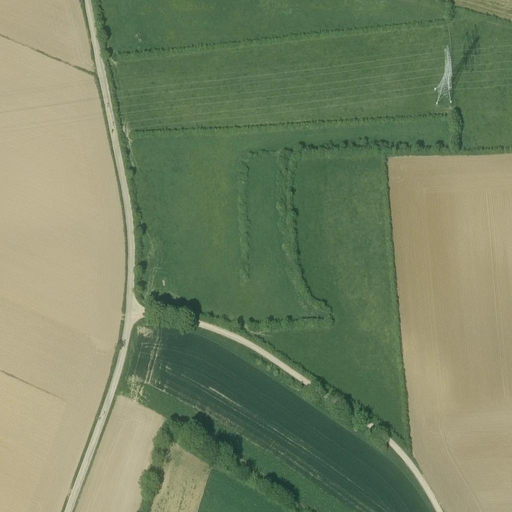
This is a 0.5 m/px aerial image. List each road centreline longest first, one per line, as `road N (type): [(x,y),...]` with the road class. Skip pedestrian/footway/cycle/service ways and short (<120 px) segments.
road 1 (unclassified): [(67,511),(120,362),(131,274),(129,210),(86,0)]
road 2 (track): [(129,311),(206,324),(273,359),(398,450),(439,511)]
